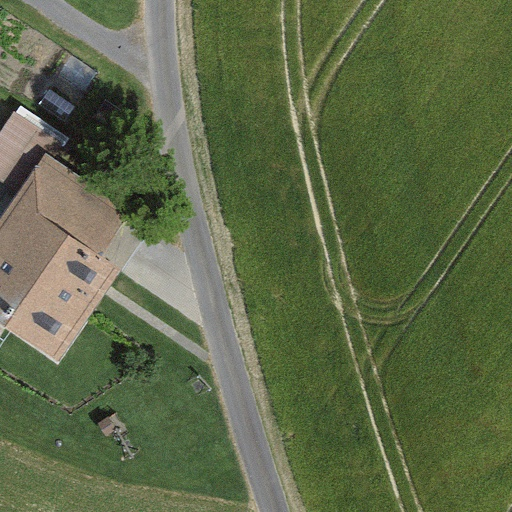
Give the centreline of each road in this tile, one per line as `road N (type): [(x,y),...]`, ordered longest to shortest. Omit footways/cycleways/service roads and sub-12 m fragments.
road 1 (track): [(280,511),(219,328),(171,123),(165,0)]
road 2 (track): [(43,0),(169,83)]
